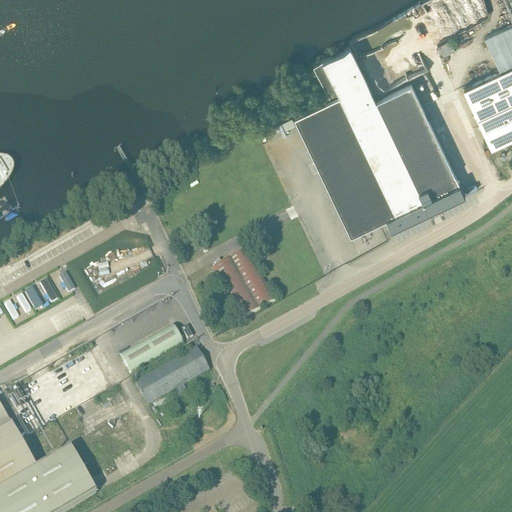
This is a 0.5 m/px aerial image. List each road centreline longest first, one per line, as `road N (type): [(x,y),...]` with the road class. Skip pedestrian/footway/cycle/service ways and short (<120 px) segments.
road 1 (unclassified): [(245,429),(226,363),(232,349),(454,227),(511,184)]
road 2 (unclassified): [(100,511),(245,429)]
